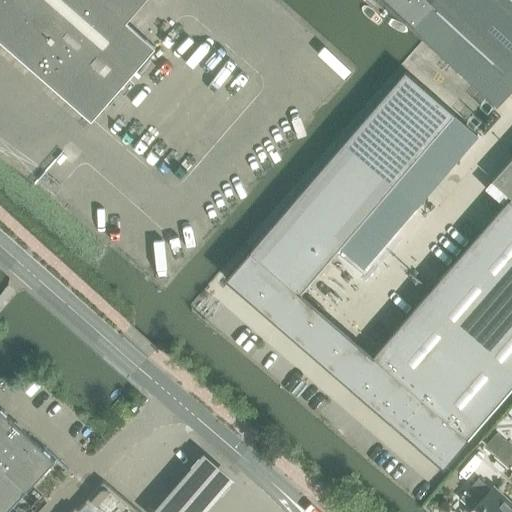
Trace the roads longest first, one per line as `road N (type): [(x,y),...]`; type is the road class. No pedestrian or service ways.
road 1 (unknown): [(511,118),(336,320)]
road 2 (tertiary): [(177,402),(0,246)]
road 3 (unclassified): [(51,511),(177,402)]
